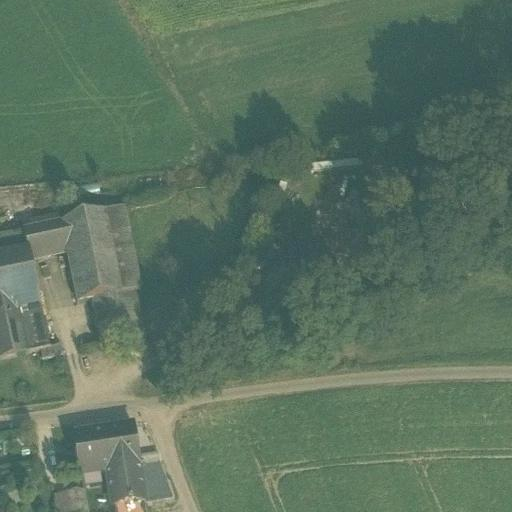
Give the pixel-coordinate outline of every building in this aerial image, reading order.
[(123,208),(60,225),(65,247),(77,305),(92,302),(133,292),(140,291),(123,208)] [(60,225),(25,233),(30,260),(65,247),(60,225)] [(25,233),(0,237),(0,360),(40,352),(40,351),(49,349),(30,260),(25,233)] [(342,275),(259,304),(268,329),(351,299),(342,275)] [(144,337),(133,292),(92,302),(102,347),(144,337)] [(62,357),(60,346),(49,349),(40,351),(40,352),(42,361),(62,357)] [(132,429),(75,438),(81,476),(108,472),(138,468),(132,429)] [(144,511),(138,468),(108,472),(113,511),(144,511)] [(86,511),(83,493),(55,497),(57,511),(86,511)]
